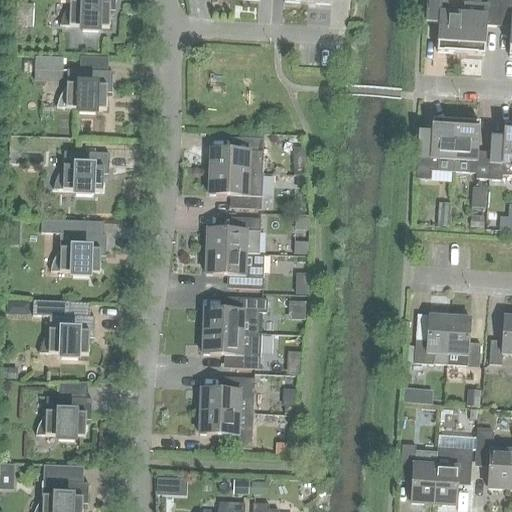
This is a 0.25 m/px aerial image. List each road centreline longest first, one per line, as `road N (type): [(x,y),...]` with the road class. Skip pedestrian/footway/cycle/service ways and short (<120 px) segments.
road 1 (residential): [(140,511),(144,376),(169,185),(171,28)]
road 2 (residential): [(341,36),(171,28)]
